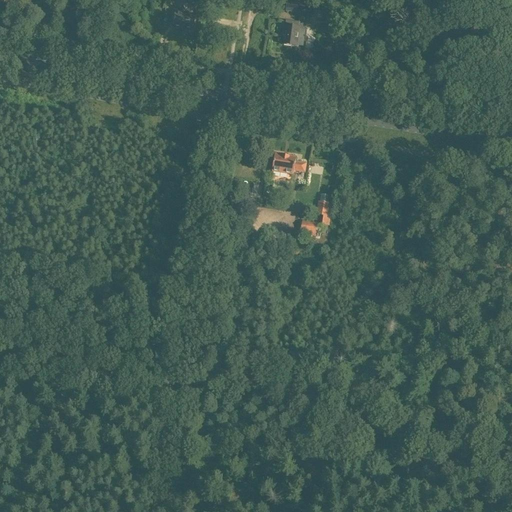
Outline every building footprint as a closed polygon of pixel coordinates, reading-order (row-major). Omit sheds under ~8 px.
[(300,10),(308,11),(309,4),(287,1),(286,11),(299,13),(300,10)] [(175,13),(172,27),(193,30),(195,16),(175,13)] [(286,22),(285,26),(284,26),(282,37),(284,38),(283,45),(296,47),(297,46),(303,47),(305,31),(299,30),(300,23),(286,22)] [(306,164),(295,162),(296,158),(274,155),(272,172),(293,175),(294,172),(305,173),(306,164)] [(273,195),(273,185),(265,185),(265,195),(273,195)] [(322,226),(328,226),(331,204),(318,202),(317,215),(323,216),(322,226)] [(303,225),(301,233),(315,235),(317,227),(303,225)]
